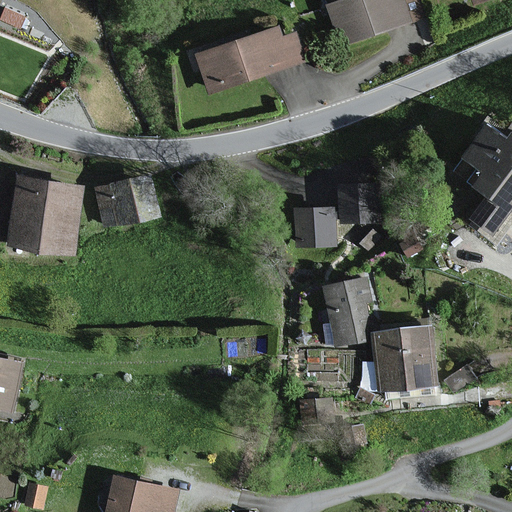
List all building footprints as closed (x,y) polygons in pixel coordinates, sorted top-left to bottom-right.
[(401,0),(322,0),(339,49),(410,26),(401,0)] [(200,53),(196,54),(210,96),(308,63),(298,33),(284,38),(280,26),(200,53)] [(511,136),(510,139),(492,123),(465,155),(482,170),(470,184),(488,199),(471,219),(496,240),(511,221),(511,210),(511,207),(511,136)] [(87,186),(17,174),(4,244),(74,257),(87,186)] [(154,175),(95,187),(104,231),(162,219),(154,175)] [(387,184),(341,184),(342,224),(387,224),(387,184)] [(335,208),(294,208),(294,250),(335,250),(335,208)] [(366,278),(326,286),(338,345),(371,339),(364,302),(370,301),(366,278)] [(430,328),(375,334),(383,390),(438,384),(430,328)] [(26,360),(0,354),(0,411),(15,414),(26,360)] [(174,511),(179,491),(116,478),(108,511),(174,511)]
